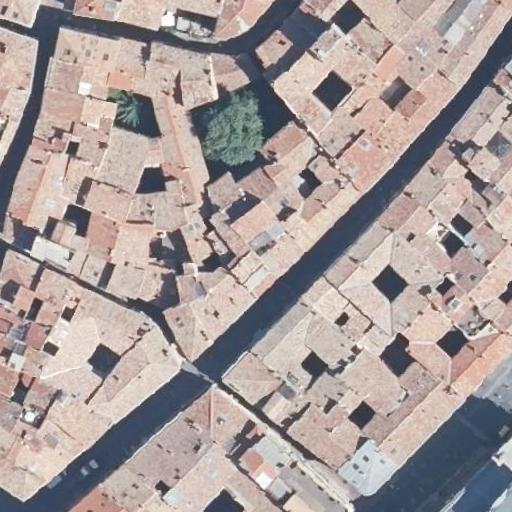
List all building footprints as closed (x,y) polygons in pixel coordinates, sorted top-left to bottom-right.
[(0,0),(0,7),(30,18),(32,12),(37,0),(0,0)] [(86,9),(116,16),(122,0),(68,0),(67,6),(86,9)] [(122,0),(116,16),(202,35),(217,39),(224,33),(228,34),(250,21),(262,8),(263,6),(268,0),(122,0)] [(382,167),(397,152),(387,142),(347,105),(339,98),(331,107),(310,86),(334,61),(356,79),(359,82),(374,65),(378,56),(347,29),(333,15),(330,18),(312,0),(299,0),(291,12),(287,16),(282,21),(259,42),(251,47),(261,62),(267,69),(272,76),(299,109),(364,186),(376,173),(382,167)] [(312,0),(330,18),(333,15),(331,12),(342,0),(312,0)] [(347,29),(368,9),(358,0),(342,0),(331,12),(333,15),(347,29)] [(358,0),(368,9),(396,37),(405,27),(429,0),(358,0)] [(421,43),(462,81),(468,72),(488,42),(493,35),(511,7),(511,5),(505,0),(429,0),(405,27),(421,43)] [(359,82),(356,79),(339,98),(347,105),(387,142),(397,152),(427,119),(449,94),(462,81),(421,43),(405,27),(396,37),(368,9),(347,29),(378,56),(374,65),(359,82)] [(0,104),(20,113),(21,112),(29,88),(30,82),(38,36),(0,21),(0,104)] [(58,37),(56,51),(115,62),(121,35),(87,28),(62,22),(58,37)] [(156,94),(184,87),(182,80),(147,70),(145,69),(152,42),(138,39),(121,35),(115,62),(133,65),(135,85),(155,91),(156,94)] [(189,102),(221,90),(207,51),(173,42),(153,37),(152,42),(145,69),(147,70),(182,80),(184,87),(189,102)] [(261,62),(251,47),(237,55),(231,54),(207,51),(221,90),(242,82),(267,69),(261,62)] [(52,66),(49,81),(82,87),(88,89),(119,98),(121,84),(122,81),(135,85),(133,65),(115,62),(56,51),(55,51),(52,66)] [(511,51),(503,63),(495,74),(511,90),(511,51)] [(469,106),(448,133),(463,146),(470,139),(477,145),(470,154),(474,157),(483,165),(508,188),(511,184),(511,90),(495,74),(469,106)] [(47,93),(44,105),(76,112),(112,126),(113,122),(119,98),(88,89),(82,87),(49,81),(47,93)] [(214,179),(213,178),(208,162),(189,102),(184,87),(156,94),(166,133),(154,136),(153,135),(150,157),(164,155),(171,187),(136,189),(128,214),(129,214),(130,215),(156,217),(155,220),(173,221),(182,219),(194,215),(202,213),(205,212),(214,207),(224,202),(214,179)] [(0,156),(5,147),(20,113),(0,104),(0,156)] [(34,137),(66,147),(69,133),(81,136),(77,151),(101,159),(101,158),(112,126),(76,112),(44,105),(39,122),(34,137)] [(250,201),(264,192),(279,210),(298,234),(307,244),(335,216),(364,186),(299,109),(258,142),(261,147),(257,149),(257,155),(234,172),(231,166),(213,178),(214,179),(224,202),(231,213),(233,216),(250,201)] [(113,122),(112,126),(101,158),(101,159),(96,171),(97,172),(122,183),(136,189),(145,163),(147,157),(150,157),(153,135),(113,122)] [(69,133),(66,147),(77,151),(81,136),(69,133)] [(427,201),(491,262),(511,238),(487,210),(508,188),(483,165),(472,177),(463,169),(474,157),(470,154),(463,146),(448,133),(432,152),(426,159),(406,184),(427,201)] [(78,244),(79,245),(132,259),(149,263),(150,258),(177,265),(176,257),(194,255),(182,219),(173,221),(155,220),(156,217),(130,215),(129,214),(128,214),(136,189),(122,183),(97,172),(96,171),(101,159),(77,151),(66,147),(34,137),(21,168),(15,184),(15,185),(10,207),(23,214),(50,229),(78,244)] [(470,139),(463,146),(470,154),(477,145),(470,139)] [(483,165),(474,157),(463,169),(472,177),(483,165)] [(490,263),(491,262),(427,201),(406,184),(396,195),(392,200),(380,214),(414,241),(445,270),(448,267),(457,275),(470,286),(490,263)] [(508,188),(487,210),(511,238),(511,192),(510,190),(508,188)] [(290,261),(307,244),(298,234),(279,210),(264,192),(250,201),(233,216),(233,217),(241,226),(250,236),(280,271),(290,261)] [(233,217),(233,216),(231,213),(224,202),(214,207),(205,212),(202,213),(210,226),(208,228),(211,232),(212,234),(218,236),(219,239),(218,240),(216,242),(218,245),(218,246),(219,247),(225,255),(258,292),(268,282),(280,271),(250,236),(241,226),(233,217)] [(23,214),(10,207),(8,221),(8,230),(8,231),(9,231),(47,250),(70,261),(78,244),(50,229),(23,214)] [(242,307),(258,292),(225,255),(215,263),(210,264),(204,253),(218,246),(218,245),(216,242),(218,240),(219,239),(218,236),(212,234),(211,232),(208,228),(210,226),(202,213),(194,215),(182,219),(194,255),(207,286),(210,291),(230,319),(242,307)] [(352,243),(344,251),(326,269),(358,299),(382,319),(393,330),(400,322),(403,325),(415,313),(434,293),(427,286),(435,279),(436,280),(445,270),(414,241),(380,214),(352,243)] [(511,238),(491,262),(490,263),(470,286),(487,303),(511,326),(511,238)] [(2,272),(0,281),(0,297),(9,300),(8,305),(35,314),(57,319),(59,317),(62,310),(67,298),(77,277),(11,244),(3,268),(2,272)] [(138,291),(149,263),(132,259),(79,245),(78,244),(70,261),(98,275),(114,282),(135,290),(138,291)] [(215,263),(225,255),(219,247),(218,246),(204,253),(210,264),(215,263)] [(221,327),(230,319),(210,291),(207,286),(194,255),(176,257),(177,265),(178,276),(182,298),(190,294),(214,334),(221,327)] [(178,276),(177,265),(150,258),(149,263),(138,291),(150,296),(166,304),(167,304),(182,298),(178,276)] [(358,299),(326,269),(315,281),(305,291),(333,316),(346,304),(352,310),(340,321),(355,335),(365,343),(369,339),(378,348),(395,331),(393,330),(382,319),(358,299)] [(415,313),(403,325),(400,322),(393,330),(395,331),(464,391),(479,374),(499,353),(511,340),(511,326),(487,303),(470,286),(457,275),(444,288),(436,280),(435,279),(427,286),(434,293),(415,313)] [(53,347),(42,371),(71,384),(73,385),(106,406),(117,413),(145,389),(181,359),(181,356),(158,320),(142,308),(126,301),(77,277),(67,298),(78,303),(72,315),(62,310),(59,317),(57,319),(49,333),(63,340),(57,349),(53,347)] [(305,291),(276,321),(271,325),(253,344),(314,394),(327,404),(336,393),(350,377),(340,368),(359,349),(351,342),(355,335),(340,321),(333,316),(305,291)] [(204,344),(214,334),(190,294),(182,298),(167,304),(182,331),(194,354),(204,344)] [(38,339),(43,341),(49,333),(57,319),(35,314),(8,305),(9,300),(0,297),(0,327),(10,331),(38,339)] [(67,298),(62,310),(72,315),(78,303),(67,298)] [(53,347),(43,341),(38,339),(10,331),(0,327),(0,355),(24,364),(27,366),(42,371),(53,347)] [(288,423),(364,482),(365,483),(366,484),(368,485),(370,484),(371,484),(372,484),(373,483),(374,483),(400,456),(412,443),(419,436),(464,391),(395,331),(378,348),(369,339),(365,343),(359,349),(340,368),(350,377),(336,393),(327,404),(314,394),(288,423)] [(49,333),(43,341),(53,347),(57,349),(63,340),(49,333)] [(288,423),(314,394),(253,344),(237,360),(227,370),(227,371),(226,373),(226,374),(227,375),(270,409),(288,423)] [(24,364),(0,355),(0,386),(10,392),(24,364)] [(71,384),(42,371),(27,366),(23,373),(34,378),(25,399),(48,411),(50,407),(56,397),(59,391),(65,396),(67,395),(73,385),(71,384)] [(199,394),(184,406),(248,460),(272,484),(302,511),(346,511),(349,509),(350,505),(350,504),(350,503),(350,502),(349,502),(345,497),(331,484),(319,473),(305,460),(287,443),(266,422),(214,381),(199,394)] [(106,406),(73,385),(67,395),(65,396),(59,391),(56,397),(50,407),(69,420),(91,438),(102,428),(117,413),(106,406)] [(25,399),(10,392),(0,386),(0,417),(10,423),(13,426),(20,411),(25,399)] [(196,511),(226,480),(249,501),(238,511),(302,511),(272,484),(248,460),(184,406),(156,429),(155,431),(128,456),(154,480),(163,470),(173,479),(165,489),(187,509),(189,511),(196,511)] [(80,447),(91,438),(69,420),(50,407),(48,411),(44,418),(45,420),(38,429),(47,436),(56,441),(70,456),(80,447)] [(47,436),(38,429),(31,423),(33,417),(20,411),(13,426),(10,423),(0,417),(0,446),(16,456),(48,474),(56,467),(70,456),(56,441),(47,436)] [(511,511),(511,437),(500,449),(501,451),(458,494),(441,511),(511,511)] [(35,485),(48,474),(16,456),(0,446),(0,474),(26,492),(35,485)] [(183,511),(187,509),(165,489),(154,480),(128,456),(113,470),(102,479),(132,506),(138,511),(183,511)] [(163,470),(154,480),(165,489),(173,479),(163,470)] [(138,511),(132,506),(102,479),(62,511),(138,511)]
